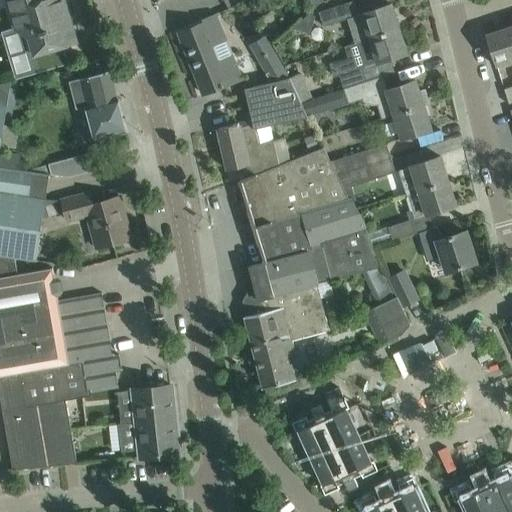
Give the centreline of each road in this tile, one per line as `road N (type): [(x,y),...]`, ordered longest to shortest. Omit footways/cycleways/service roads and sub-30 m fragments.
road 1 (residential): [(211,434),(193,282),(124,0)]
road 2 (residential): [(0,508),(214,487)]
road 3 (residential): [(501,213),(454,14)]
road 4 (residential): [(457,361),(415,380),(407,397),(430,452),(487,422)]
